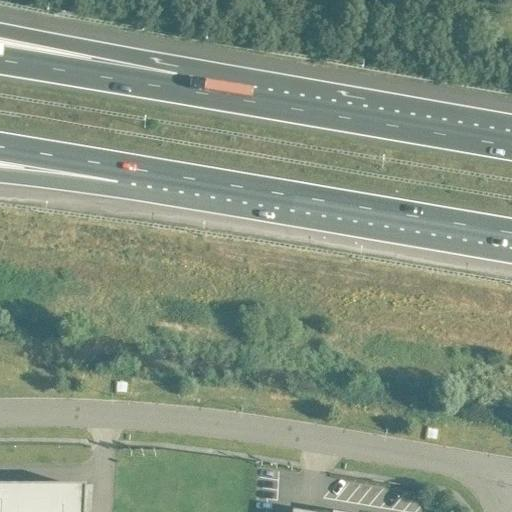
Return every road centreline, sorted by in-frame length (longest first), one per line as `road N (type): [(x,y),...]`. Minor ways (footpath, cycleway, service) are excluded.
road 1 (residential): [(511,471),(243,426),(0,412)]
road 2 (motorway): [(119,167),(511,235)]
road 3 (motorway): [(511,147),(175,88)]
road 4 (motorway): [(175,88),(0,33)]
road 5 (motorway): [(175,88),(0,60)]
road 6 (motorway): [(0,147),(119,167)]
